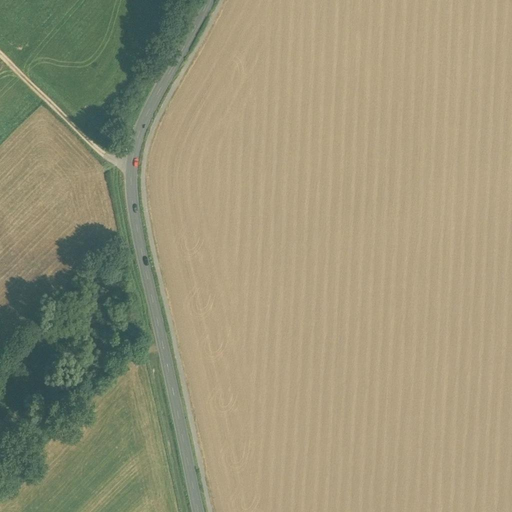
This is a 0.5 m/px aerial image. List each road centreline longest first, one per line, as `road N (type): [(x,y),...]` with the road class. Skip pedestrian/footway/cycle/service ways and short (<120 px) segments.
road 1 (tertiary): [(199,511),(130,168),(142,123),(208,0)]
road 2 (track): [(0,56),(100,153),(130,168)]
